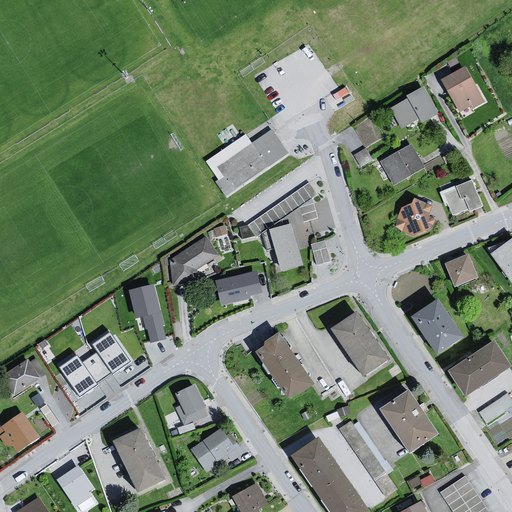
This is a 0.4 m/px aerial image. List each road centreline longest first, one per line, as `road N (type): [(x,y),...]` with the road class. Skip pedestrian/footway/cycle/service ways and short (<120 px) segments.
road 1 (residential): [(364,276),(511,497)]
road 2 (residential): [(196,350),(0,487)]
road 3 (residential): [(196,350),(306,511)]
road 4 (residential): [(364,276),(196,350)]
road 5 (residential): [(511,216),(364,276)]
